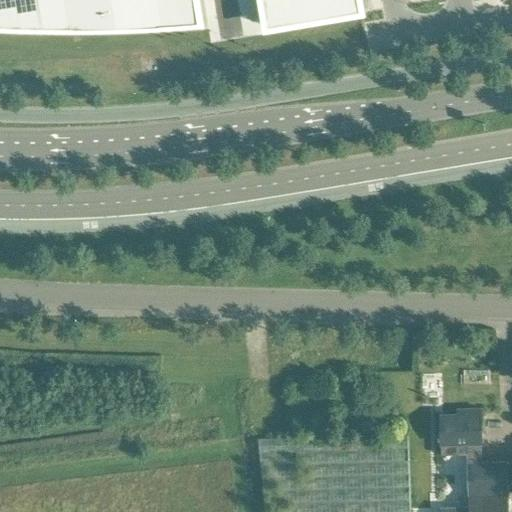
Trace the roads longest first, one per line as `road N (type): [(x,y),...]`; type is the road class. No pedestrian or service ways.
road 1 (secondary): [(0,205),(210,194),(511,145)]
road 2 (secondary): [(511,96),(145,147),(0,150)]
road 3 (unclassified): [(511,308),(0,292)]
